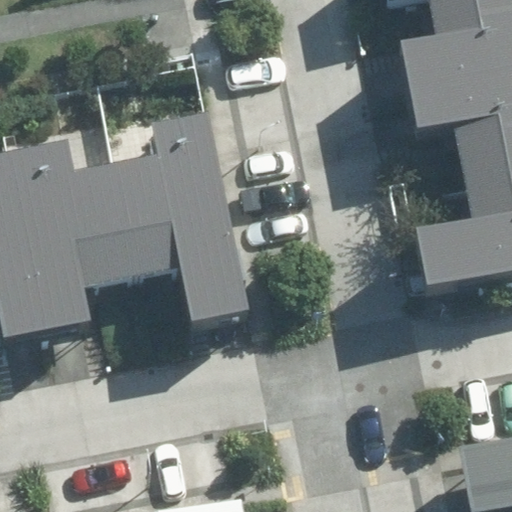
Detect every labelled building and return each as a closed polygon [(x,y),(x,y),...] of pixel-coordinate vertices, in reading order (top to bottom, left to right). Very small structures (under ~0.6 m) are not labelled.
[(256,0),(194,0),(198,25),(259,16),(256,0)] [(429,286),(511,269),(511,0),(429,0),(436,34),(402,41),(419,127),(454,121),(473,219),(418,230),(429,286)] [(0,307),(6,337),(90,321),(84,288),(182,269),(192,320),(249,309),(210,111),(148,123),(154,152),(77,168),(71,139),(0,152),(0,307)] [(511,511),(511,441),(456,453),(467,511),(502,511),(511,510),(511,511)] [(244,511),(242,498),(168,511),(244,511)]
